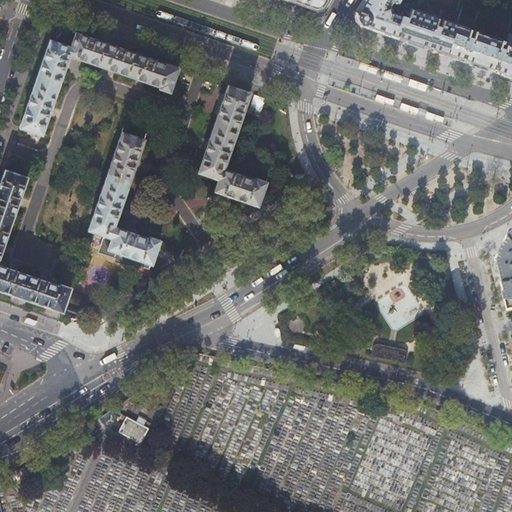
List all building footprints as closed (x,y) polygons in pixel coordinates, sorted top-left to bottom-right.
[(323,6),(327,0),(289,0),(303,5),(316,9),(323,6)] [(363,0),(355,13),(359,25),(376,30),(432,49),(446,54),(457,23),(440,17),(438,25),(434,24),(436,19),(437,19),(438,17),(411,7),(408,19),(404,16),(405,14),(402,12),(401,14),(397,11),(395,5),(398,1),(401,4),(402,0),(404,2),(405,0),(363,0)] [(511,33),(510,33),(504,50),(499,49),(502,39),(475,30),(472,40),(468,38),(471,28),(457,23),(446,54),(465,61),(502,74),(511,77),(511,33)] [(31,134),(40,137),(41,134),(42,134),(49,114),(51,115),(54,107),(52,107),(53,101),(55,97),(59,85),(65,67),(67,68),(70,60),(68,59),(69,55),(78,58),(77,59),(85,62),(85,60),(109,68),(108,69),(116,72),(116,71),(137,78),(137,79),(145,82),(145,81),(160,86),(159,88),(170,91),(178,67),(75,32),(70,47),(50,40),(20,127),(32,131),(31,134)] [(378,68),(360,62),(358,69),(376,75),(378,68)] [(403,77),(385,70),(383,77),(400,83),(403,77)] [(427,85),(410,79),(407,85),(425,92),(427,85)] [(233,196),(258,205),(266,181),(255,177),(255,179),(224,169),(226,163),(250,92),(228,85),(225,94),(221,92),(218,101),(222,102),(220,107),(219,107),(216,114),(217,114),(208,142),(207,141),(204,148),(206,149),(198,171),(198,172),(197,175),(217,182),(215,190),(216,191),(215,192),(216,192),(218,195),(222,196),(225,195),(229,196),(233,198),(233,196)] [(394,101),(377,94),(374,101),(392,107),(394,101)] [(399,110),(417,116),(419,109),(401,103),(399,110)] [(444,118),(426,112),(424,118),(442,124),(444,118)] [(125,123),(88,229),(104,235),(98,252),(114,258),(115,261),(117,262),(136,269),(138,268),(139,267),(139,266),(140,267),(140,265),(149,268),(151,263),(152,263),(155,255),(156,255),(158,248),(157,248),(160,239),(149,236),(148,237),(138,234),(139,232),(131,229),(131,231),(114,226),(118,215),(120,215),(123,208),(121,207),(135,167),(137,168),(140,160),(137,159),(147,131),(125,123)] [(0,289),(63,311),(71,287),(60,283),(59,285),(47,280),(48,278),(40,276),(39,278),(16,270),(17,268),(9,265),(9,267),(0,264),(0,255),(1,252),(3,252),(6,245),(4,244),(18,205),(20,206),(23,198),(21,197),(27,177),(28,173),(10,167),(8,170),(5,169),(0,183),(0,289)] [(511,230),(511,231),(499,258),(500,263),(505,285),(511,310),(511,309),(511,230)] [(67,313),(83,318),(85,312),(69,307),(67,313)] [(398,359),(399,353),(381,349),(379,355),(398,359)] [(130,438),(141,443),(149,430),(149,429),(152,425),(140,418),(137,422),(128,416),(135,404),(127,399),(115,408),(125,414),(123,417),(126,419),(118,432),(130,438)]
